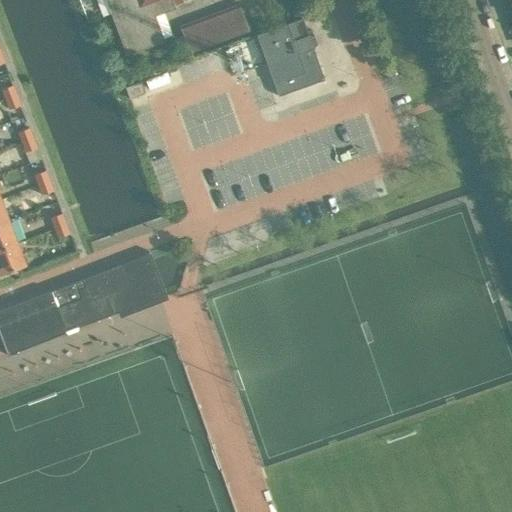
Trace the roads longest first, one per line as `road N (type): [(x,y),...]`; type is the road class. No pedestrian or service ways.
road 1 (residential): [(210,225),(0,298)]
road 2 (residential): [(511,132),(465,0)]
